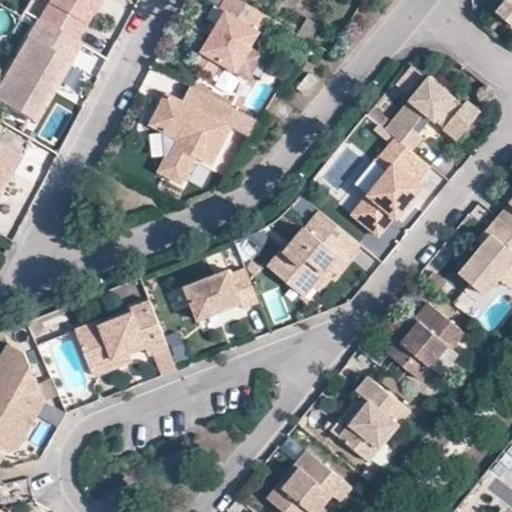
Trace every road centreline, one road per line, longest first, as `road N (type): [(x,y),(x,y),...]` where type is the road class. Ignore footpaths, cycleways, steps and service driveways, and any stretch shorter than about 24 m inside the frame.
road 1 (residential): [(422,7),(247,206),(0,304)]
road 2 (residential): [(163,0),(0,304)]
road 3 (residential): [(113,511),(69,481),(75,436),(263,360)]
road 4 (residential): [(358,319),(197,511)]
road 5 (residential): [(511,131),(358,319)]
